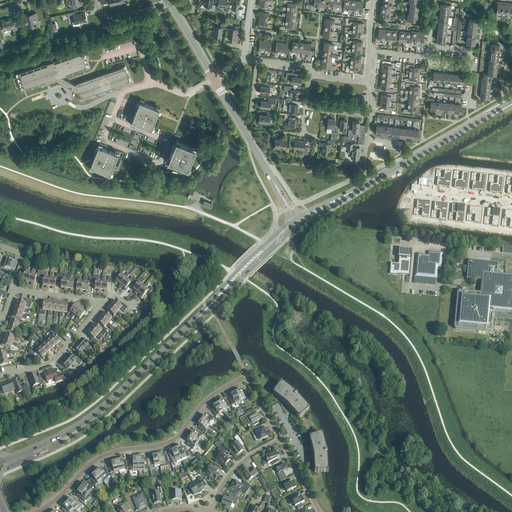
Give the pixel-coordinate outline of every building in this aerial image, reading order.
[(214,11),(215,5),(212,4),(212,0),(204,0),(204,6),(209,7),(209,10),(214,11)] [(228,11),(229,4),(226,4),(226,0),(217,0),(217,7),(226,8),(226,11),(228,11)] [(236,14),(242,14),(242,8),(240,8),(240,0),(237,0),(232,0),(232,4),(229,4),(228,9),(231,9),(237,10),(236,14)] [(268,6),(269,0),(264,0),(258,0),(258,5),(264,6),(264,8),(272,9),(272,7),(268,6)] [(288,3),(287,8),(287,9),(297,10),(298,4),(292,3),(292,1),(284,0),(284,2),(288,3)] [(319,7),(319,0),(313,0),(314,3),(312,3),(311,10),(314,10),(314,6),(318,7),(319,7)] [(341,0),(335,0),(334,7),(333,6),(333,10),(335,11),(335,7),(339,7),(339,11),(341,11),(341,7),(340,7),(341,0)] [(355,11),(356,1),(350,0),(349,10),(348,10),(348,14),(350,14),(350,10),(354,11),(355,11)] [(363,2),(356,1),(355,11),(354,11),(354,15),(356,15),(356,11),(361,12),(361,16),(363,16),(364,8),(362,8),(363,2)] [(511,4),(498,3),(497,15),(511,16),(511,4)] [(390,12),(389,12),(390,8),(394,9),(394,6),(392,6),(383,5),(381,5),(380,17),(387,18),(387,20),(394,20),(394,17),(390,17),(390,12)] [(296,16),(297,10),(287,9),(287,8),(283,7),(283,9),(287,10),(286,14),(286,15),(296,16)] [(273,13),(274,11),(266,10),(265,12),(259,12),(259,18),(269,19),(269,13),(273,13)] [(76,23),(87,21),(85,13),(75,15),(74,12),(66,13),(67,18),(71,17),(72,21),(75,20),(76,23)] [(26,28),(39,25),(36,13),(24,16),(26,28)] [(295,22),(296,16),(286,15),(286,14),(282,13),(282,15),(286,16),(286,21),(295,22)] [(417,21),(418,15),(409,14),(408,14),(407,19),(403,18),(403,22),(409,22),(410,20),(417,21)] [(325,18),(324,24),(334,25),(335,20),(339,20),(339,18),(331,17),(331,19),(325,18)] [(14,31),(21,30),(20,23),(15,24),(13,18),(9,18),(9,20),(2,22),(4,30),(13,28),(14,31)] [(268,25),(269,19),(259,18),(258,24),(264,24),(264,26),(272,27),(272,25),(268,25)] [(295,28),(295,22),(286,21),(285,27),(281,26),(281,28),(289,29),(289,27),(295,28)] [(225,30),(226,24),(220,24),(220,27),(214,27),(213,37),(221,37),(222,30),(225,30)] [(239,32),(240,26),(235,26),(234,29),(229,28),(228,38),(236,39),(237,32),(239,32)] [(384,40),(385,30),(379,29),(378,35),(376,35),(375,43),(377,43),(378,39),(383,39),(384,40)] [(333,37),(333,32),(323,30),(323,37),(329,37),(328,39),(336,40),(337,38),(333,37)] [(390,40),(391,30),(385,30),(384,40),(383,39),(382,43),(383,44),(385,44),(385,40),(389,40),(390,40)] [(397,31),(391,30),(390,40),(389,40),(388,44),(391,44),(391,40),(396,41),(397,31)] [(424,47),(425,39),(423,38),(424,33),(418,32),(417,42),(418,42),(423,42),(422,46),(424,47)] [(324,42),(323,48),(333,49),(334,45),(338,45),(338,42),(331,41),(331,43),(324,42)] [(310,44),(304,43),(303,53),(304,53),(308,54),(308,57),(311,58),(312,51),(310,51),(310,44)] [(74,84),(62,77),(87,68),(81,51),(19,73),(25,90),(59,78),(60,82),(77,92),(79,91),(81,98),(129,81),(125,68),(77,85),(77,83),(74,84)] [(332,61),(331,61),(322,60),(321,66),(329,67),(328,69),(335,69),(335,66),(331,66),(332,61)] [(392,65),(396,66),(396,65),(400,66),(400,63),(397,62),(396,63),(388,63),(388,65),(382,64),(382,70),(392,71),(392,70),(392,65)] [(419,74),(420,68),(414,67),(414,65),(406,64),(406,67),(410,67),(409,73),(419,74)] [(266,80),(267,80),(270,80),(271,76),(275,76),(276,70),(268,70),(268,73),(262,72),(261,80),(266,80)] [(300,84),(301,77),(293,76),(294,73),(286,72),(286,75),(292,76),(291,83),(300,84)] [(439,81),(440,73),(434,72),(433,80),(430,80),(429,86),(432,86),(433,81),(439,81)] [(419,80),(419,74),(409,73),(409,79),(405,78),(405,81),(412,82),(413,80),(416,80),(419,80)] [(390,89),(390,83),(380,82),(380,88),(386,89),(385,91),(393,92),(394,90),(394,89),(390,89)] [(275,84),(273,84),(267,83),(266,87),(261,86),(260,93),(269,94),(269,90),(275,90),(275,84)] [(419,93),(420,87),(414,86),(414,84),(406,83),(406,85),(410,86),(409,91),(409,92),(419,93)] [(299,97),(300,90),(293,90),(293,86),(284,85),(284,91),(290,92),(289,96),(299,97)] [(419,99),(419,93),(409,92),(409,91),(405,90),(405,93),(409,93),(409,97),(409,98),(419,99)] [(395,96),(395,94),(387,93),(387,95),(381,95),(380,101),(390,102),(391,96),(395,96)] [(418,105),(419,99),(409,98),(409,97),(405,96),(405,99),(409,99),(408,104),(418,105)] [(274,105),(275,99),(268,98),(268,101),(261,100),(260,108),(270,109),(270,105),(274,105)] [(436,111),(437,102),(434,102),(434,99),(428,98),(427,104),(428,104),(430,104),(430,110),(436,111)] [(297,111),(298,104),(291,104),(292,100),(285,99),(284,105),(288,105),(288,110),(297,111)] [(151,129),(159,109),(140,101),(132,121),(151,129)] [(390,108),(390,102),(380,101),(380,107),(386,108),(385,110),(393,110),(394,108),(390,108)] [(417,111),(418,105),(408,104),(407,110),(403,109),(403,112),(411,112),(411,110),(417,111)] [(273,120),(273,112),(267,111),(266,115),(259,114),(258,122),(269,123),(269,119),(273,120)] [(298,125),(298,118),(292,117),(292,114),(285,113),(284,119),(289,119),(288,124),(298,125)] [(336,133),(337,126),(334,126),(335,119),(328,118),(327,128),(332,129),(331,133),(336,133)] [(359,125),(359,122),(353,121),(352,131),(355,131),(355,135),(359,136),(363,136),(364,136),(364,129),(365,128),(365,127),(365,126),(363,126),(362,126),(361,126),(360,125),(359,125)] [(285,149),(287,139),(282,139),(282,140),(275,139),(274,147),(279,148),(279,149),(285,149)] [(188,168),(195,148),(176,140),(168,160),(188,168)] [(307,153),(307,147),(304,147),(305,141),(295,140),(294,148),(302,149),(301,153),(307,153)] [(333,146),(334,141),(328,140),(327,143),(322,143),(322,146),(321,154),(326,154),(326,151),(329,152),(330,146),(333,146)] [(346,148),(349,148),(348,153),(352,153),(351,158),(359,159),(360,148),(353,147),(353,144),(347,143),(346,148)] [(110,174),(118,154),(98,146),(90,166),(110,174)] [(437,186),(450,188),(452,172),(439,171),(437,186)] [(455,188),(468,190),(469,174),(456,173),(455,188)] [(472,190),(485,192),(487,176),(474,175),(472,190)] [(490,192),(503,194),(504,179),(491,177),(490,192)] [(214,198),(213,198),(211,203),(204,200),(203,203),(201,203),(210,207),(214,198)] [(416,216),(429,218),(430,202),(417,201),(416,216)] [(433,218),(446,220),(448,204),(435,203),(433,218)] [(451,220),(464,222),(466,206),(453,205),(451,220)] [(468,222),(481,224),(483,209),(470,207),(468,222)] [(486,225),(499,226),(501,211),(488,209),(486,225)] [(410,277),(412,251),(400,249),(400,251),(399,258),(401,258),(400,266),(392,265),(391,275),(410,277)] [(441,268),(443,253),(428,252),(428,256),(417,255),(415,277),(437,279),(438,267),(441,268)] [(4,267),(14,271),(17,263),(7,259),(6,262),(5,262),(4,265),(5,265),(4,267),(4,268),(4,267)] [(511,312),(511,276),(497,275),(498,264),(469,261),(467,280),(482,281),(481,295),(459,293),(456,329),(492,333),(494,311),(511,312)] [(28,284),(31,274),(28,273),(29,268),(27,267),(25,272),(22,280),(26,282),(25,283),(26,283),(26,284),(28,284)] [(36,277),(40,278),(41,272),(38,271),(37,276),(33,275),(35,270),(33,269),(31,274),(28,284),(28,282),(31,283),(31,285),(32,285),(32,286),(33,286),(34,284),(36,277)] [(120,286),(126,279),(130,275),(128,273),(124,277),(122,275),(125,271),(123,269),(118,274),(121,276),(116,282),(115,283),(116,284),(117,285),(118,284),(120,286)] [(50,278),(46,278),(47,273),(41,272),(40,278),(43,279),(43,286),(46,287),(46,288),(47,288),(47,289),(48,289),(50,278)] [(56,280),(59,280),(59,274),(56,274),(56,279),(52,278),(53,273),(50,273),(50,278),(48,289),(49,289),(49,287),(52,287),(52,289),(53,289),(54,290),(55,288),(56,280)] [(67,291),(69,275),(68,280),(65,280),(65,275),(59,274),(59,280),(62,281),(61,289),(64,289),(64,290),(65,291),(67,291)] [(101,291),(102,282),(98,281),(99,276),(93,275),(93,278),(93,282),(95,282),(95,290),(98,290),(98,292),(99,292),(100,292),(101,291)] [(92,285),(93,282),(93,278),(90,278),(89,283),(86,283),(86,278),(84,277),(82,293),(82,291),(85,292),(85,293),(87,293),(87,294),(88,294),(88,292),(89,284),(92,285)] [(104,282),(105,277),(102,277),(102,282),(101,291),(104,291),(104,292),(105,292),(105,293),(106,293),(108,284),(111,284),(111,278),(108,277),(108,282),(104,282)] [(132,286),(136,282),(136,281),(132,277),(129,281),(126,279),(120,286),(119,287),(120,288),(121,289),(122,287),(125,290),(130,284),(132,286)] [(140,277),(136,281),(136,282),(138,284),(133,290),(136,292),(135,293),(136,294),(135,294),(136,295),(147,283),(143,287),(141,285),(144,281),(140,277)] [(149,285),(147,283),(136,295),(138,294),(140,296),(139,297),(140,298),(141,299),(142,298),(147,292),(150,294),(154,289),(151,287),(148,291),(145,289),(149,285)] [(48,311),(50,300),(49,300),(49,301),(47,301),(47,302),(44,302),(43,309),(40,309),(39,315),(44,316),(45,311),(48,311)] [(56,303),(56,301),(55,301),(55,302),(53,301),(53,303),(50,302),(50,300),(48,311),(48,316),(50,317),(51,312),(55,312),(56,303)] [(30,308),(32,303),(26,301),(25,303),(18,301),(17,304),(15,304),(15,305),(14,305),(14,306),(24,310),(25,306),(30,308)] [(124,312),(128,308),(123,304),(121,306),(115,301),(113,304),(112,303),(111,304),(110,304),(110,305),(122,315),(118,312),(120,309),(124,312)] [(71,320),(82,308),(82,307),(80,309),(78,307),(79,306),(78,305),(78,304),(77,304),(76,305),(70,312),(73,314),(69,318),(71,320)] [(122,315),(110,305),(111,306),(109,309),(108,308),(107,309),(107,308),(106,309),(107,311),(114,316),(116,314),(120,317),(122,315)] [(29,311),(24,310),(14,306),(16,307),(15,310),(13,309),(13,311),(12,311),(12,312),(14,312),(22,315),(23,312),(28,314),(29,311)] [(80,319),(85,313),(82,311),(83,310),(82,309),(83,308),(82,308),(71,320),(75,316),(77,318),(74,322),(78,326),(82,321),(80,319)] [(22,315),(14,312),(13,316),(11,315),(11,316),(10,316),(10,317),(12,318),(20,321),(21,318),(26,319),(27,317),(22,315)] [(100,315),(100,316),(112,327),(108,323),(110,321),(114,324),(116,322),(112,319),(105,313),(103,316),(102,315),(101,316),(100,315)] [(112,327),(100,316),(101,318),(99,320),(98,319),(97,320),(96,321),(97,322),(104,328),(106,325),(110,329),(112,327)] [(8,325),(7,326),(17,329),(19,326),(23,328),(24,325),(11,321),(10,324),(9,324),(8,325)] [(91,327),(90,328),(91,329),(98,335),(100,332),(104,336),(106,334),(102,330),(95,325),(93,327),(92,326),(91,327)] [(17,329),(7,326),(9,326),(8,330),(7,329),(6,330),(5,331),(15,335),(17,332),(21,333),(22,331),(17,329)] [(52,337),(49,339),(57,347),(58,347),(57,346),(58,345),(57,344),(60,342),(55,336),(57,334),(53,329),(49,333),(52,337)] [(100,340),(102,338),(98,335),(91,329),(89,332),(88,331),(87,332),(86,333),(93,339),(91,341),(96,345),(98,343),(94,340),(96,337),(100,340)] [(3,339),(2,340),(13,343),(14,340),(19,342),(19,339),(15,338),(6,335),(5,338),(4,338),(3,339)] [(57,347),(49,339),(46,335),(44,337),(48,341),(45,343),(52,351),(53,351),(53,350),(54,349),(53,348),(55,346),(57,348),(57,347)] [(52,351),(45,343),(42,339),(40,341),(43,345),(40,347),(46,354),(48,355),(49,355),(48,354),(49,353),(48,352),(51,350),(52,351)] [(87,343),(82,339),(74,348),(80,353),(85,347),(89,351),(94,345),(89,341),(87,343)] [(17,345),(13,343),(2,340),(4,340),(3,344),(2,343),(1,344),(0,346),(2,346),(11,349),(12,346),(17,347),(17,345)] [(46,354),(40,347),(37,343),(35,345),(39,349),(36,351),(33,347),(30,350),(34,354),(37,352),(42,358),(43,359),(44,359),(44,358),(45,357),(44,356),(46,354)] [(75,361),(80,365),(83,361),(77,356),(74,359),(68,354),(65,358),(66,359),(61,364),(68,370),(75,361)] [(12,358),(7,359),(0,360),(0,366),(8,365),(8,362),(13,360),(12,358)] [(62,380),(60,374),(56,375),(54,370),(49,371),(50,372),(44,375),(47,382),(54,379),(56,383),(62,380)] [(43,385),(39,377),(36,378),(35,375),(29,377),(33,387),(39,385),(39,386),(43,385)] [(23,392),(19,382),(15,383),(12,384),(11,382),(1,386),(2,390),(8,393),(14,390),(14,389),(15,389),(17,394),(23,392)] [(309,410),(297,395),(281,383),(273,394),(287,405),(299,419),(309,410)] [(28,385),(22,387),(25,396),(31,393),(28,385)] [(241,392),(240,390),(239,391),(239,390),(235,392),(240,401),(248,397),(244,390),(241,392)] [(240,401),(235,392),(231,394),(231,395),(230,395),(231,397),(228,399),(232,406),(240,401)] [(230,407),(226,400),(223,402),(222,400),(221,401),(221,400),(217,403),(223,412),(230,407)] [(223,412),(217,403),(213,405),(213,406),(213,407),(214,408),(211,410),(216,417),(223,412)] [(258,421),(260,420),(257,414),(252,417),(250,413),(240,419),(242,423),(247,420),(251,428),(259,424),(258,421)] [(214,418),(207,414),(206,417),(204,415),(203,416),(200,420),(209,426),(214,418)] [(210,427),(209,426),(200,420),(197,423),(198,424),(198,425),(199,426),(197,429),(205,434),(210,427)] [(267,437),(263,429),(261,430),(259,427),(251,431),(253,437),(256,435),(259,441),(267,437)] [(203,435),(196,431),(194,433),(193,432),(192,433),(191,432),(189,436),(198,442),(203,435)] [(328,472),(327,453),(322,434),(309,438),(313,455),(314,473),(328,472)] [(193,450),(198,442),(189,436),(186,440),(187,441),(186,441),(188,443),(186,445),(193,450)] [(242,442),(237,436),(234,438),(237,442),(232,446),(237,455),(244,450),(239,444),(242,442)] [(189,457),(185,447),(182,448),(181,446),(180,447),(179,446),(175,448),(182,461),(187,459),(187,458),(189,457)] [(226,451),(220,446),(217,449),(218,456),(218,457),(216,459),(224,467),(225,466),(226,466),(227,465),(227,463),(229,461),(223,455),(226,451)] [(182,461),(175,448),(171,450),(172,451),(171,451),(172,453),(169,454),(174,464),(177,463),(177,464),(182,461)] [(277,459),(277,458),(279,457),(278,453),(277,454),(275,451),(268,455),(269,456),(266,457),(267,461),(266,461),(270,467),(279,462),(277,459)] [(169,467),(166,455),(163,456),(163,454),(162,454),(162,453),(157,454),(160,467),(160,469),(169,467)] [(160,467),(157,454),(153,455),(153,456),(152,456),(152,458),(149,459),(148,459),(149,467),(151,467),(154,466),(154,468),(160,467)] [(139,471),(138,457),(133,457),(133,458),(132,458),(132,460),(129,460),(130,468),(131,468),(131,471),(133,470),(133,472),(139,471)] [(149,467),(148,459),(147,459),(144,459),(144,457),(143,457),(138,457),(139,471),(144,471),(144,469),(148,469),(147,467),(149,467)] [(121,460),(120,459),(116,460),(119,472),(127,470),(127,469),(127,468),(125,461),(122,462),(122,460),(121,460)] [(119,472),(116,460),(112,462),(112,463),(111,463),(111,465),(108,466),(111,473),(113,472),(114,474),(119,472)] [(206,475),(214,481),(219,475),(216,473),(218,470),(211,465),(208,468),(210,469),(206,475)] [(283,471),(287,469),(284,465),(276,469),(278,474),(277,474),(281,482),(287,479),(283,471)] [(108,475),(108,474),(103,468),(101,470),(100,469),(99,469),(98,469),(95,472),(103,481),(104,483),(110,478),(108,475)] [(253,477),(258,473),(253,468),(249,472),(247,469),(241,474),(244,477),(245,477),(248,481),(254,477),(253,477)] [(103,481),(95,472),(91,475),(92,475),(91,476),(92,478),(90,480),(95,486),(97,484),(98,485),(103,481)] [(199,481),(194,484),(200,494),(202,492),(202,491),(204,490),(202,487),(206,485),(201,477),(198,479),(199,481)] [(250,488),(244,483),(242,486),(235,481),(231,486),(228,489),(232,491),(237,495),(240,491),(245,495),(250,488)] [(296,487),(293,481),(288,484),(286,481),(280,485),(282,490),(285,488),(287,492),(296,487)] [(83,485),(82,484),(79,488),(88,494),(93,487),(87,483),(85,485),(84,484),(83,485)] [(200,494),(194,484),(189,487),(188,485),(184,487),(189,495),(192,493),(194,496),(197,494),(197,495),(200,494)] [(91,496),(88,494),(79,488),(77,491),(77,492),(77,493),(78,494),(76,496),(84,503),(86,500),(87,501),(90,496),(91,497),(91,496)] [(159,495),(162,495),(160,488),(157,488),(158,492),(151,493),(154,504),(161,502),(159,495)] [(182,500),(181,491),(169,491),(170,496),(171,496),(171,501),(182,500)] [(144,502),(147,500),(143,492),(140,494),(141,496),(134,499),(136,503),(135,504),(136,506),(137,505),(139,510),(146,507),(144,502)] [(236,505),(238,500),(229,496),(228,499),(224,498),(221,504),(226,506),(225,507),(230,509),(232,504),(236,505)] [(301,504),(304,502),(301,496),(296,499),(294,496),(288,500),(290,505),(293,503),(295,507),(297,506),(298,510),(303,507),(301,504)] [(72,500),(71,499),(70,500),(70,499),(66,502),(74,510),(75,511),(76,511),(82,506),(80,504),(75,498),(72,500)] [(71,511),(74,510),(66,502),(63,505),(64,506),(63,507),(64,508),(62,510),(63,511),(71,511)] [(123,507),(118,511),(128,511),(131,510),(127,503),(122,506),(123,507)]
